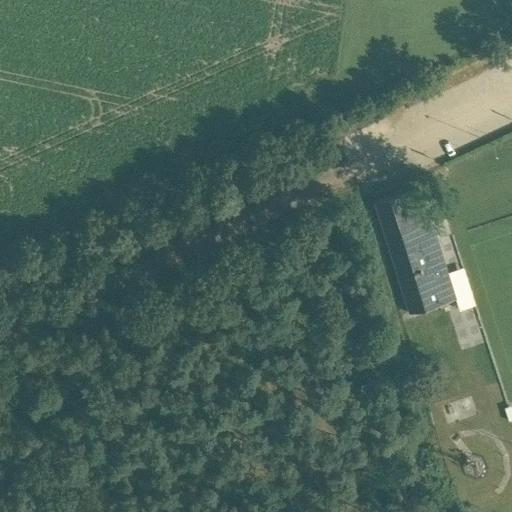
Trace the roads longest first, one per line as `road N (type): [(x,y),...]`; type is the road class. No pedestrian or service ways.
road 1 (track): [(351,169),(0,331)]
road 2 (unclassified): [(511,94),(351,169)]
